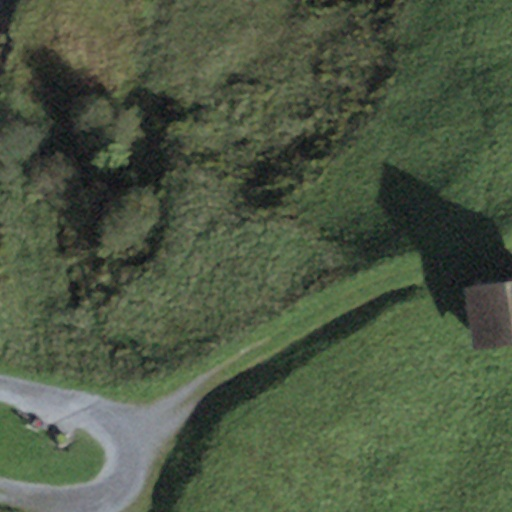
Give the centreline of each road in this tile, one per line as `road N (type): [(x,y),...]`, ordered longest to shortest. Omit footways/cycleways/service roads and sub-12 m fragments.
road 1 (track): [(129,447),(213,386),(418,269),(511,246)]
road 2 (track): [(0,391),(81,407),(116,423),(129,447),(125,483),(98,507),(67,510),(0,496)]
